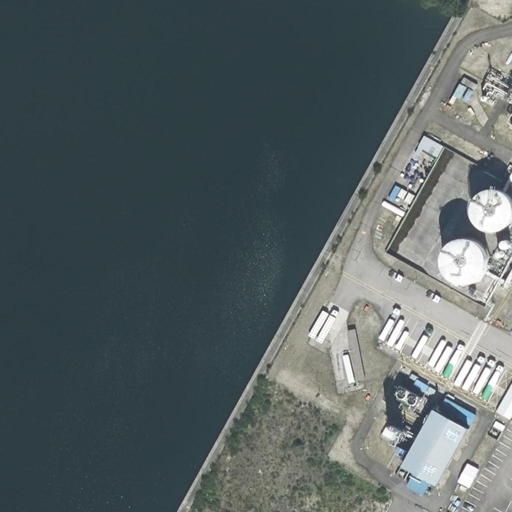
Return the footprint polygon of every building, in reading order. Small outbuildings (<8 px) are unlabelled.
[(458,100),(467,106),(477,89),(463,81),(448,105),(453,109),(458,100)] [(439,157),(445,145),(426,135),(420,147),(439,157)] [(498,179),(511,186),(511,171),(504,168),(498,179)] [(494,236),(501,231),(507,222),(508,215),(506,206),(501,198),(494,193),(485,192),(475,194),(469,198),(464,205),(462,215),(463,223),(469,231),(476,236),(485,238),(494,236)] [(466,287),(473,282),(478,274),(479,266),(478,257),(473,250),(465,245),(456,243),(447,245),(440,250),(436,256),(433,266),(435,274),(440,282),(448,287),(456,289),(466,287)] [(360,348),(356,328),(349,329),(353,349),(360,348)] [(349,388),(359,386),(348,334),(339,336),(349,388)] [(511,379),(490,418),(505,426),(511,412),(511,379)] [(399,380),(395,385),(418,398),(421,392),(399,380)] [(384,402),(408,416),(416,402),(393,389),(384,402)] [(433,415),(465,432),(471,421),(439,404),(433,415)] [(427,416),(396,473),(408,479),(425,488),(433,492),(463,435),(427,416)] [(489,427),(482,440),(492,446),(500,432),(489,427)] [(380,440),(389,445),(395,436),(385,431),(380,440)] [(472,487),(482,469),(467,461),(458,480),(472,487)] [(425,488),(408,479),(402,492),(418,501),(425,488)]
